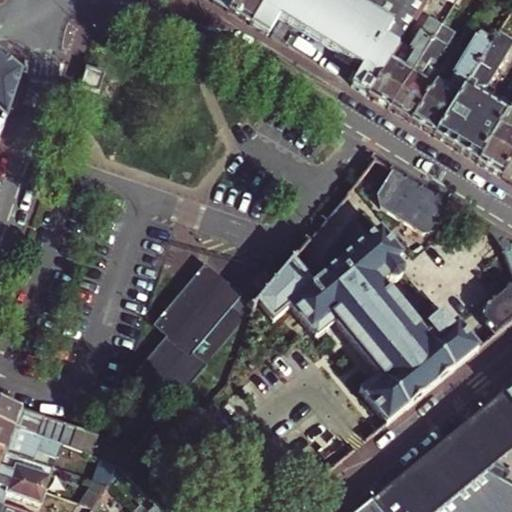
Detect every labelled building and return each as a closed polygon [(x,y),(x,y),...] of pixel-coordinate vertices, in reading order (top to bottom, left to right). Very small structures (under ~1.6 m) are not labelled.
[(214,0),(232,10),(238,0),(214,0)] [(238,0),(232,10),(253,23),(267,0),(238,0)] [(354,86),(371,96),(412,30),(430,0),(267,0),(253,23),(271,34),(282,17),(365,69),(354,86)] [(371,96),(392,109),(444,25),(432,17),(421,35),(412,30),(371,96)] [(392,109),(414,122),(437,85),(447,69),(438,64),(458,33),(444,25),(392,109)] [(479,38),(493,47),(499,38),(485,29),(479,38)] [(438,137),(480,163),(508,117),(472,94),(475,88),(488,89),(511,50),(511,41),(501,35),(499,38),(493,47),(438,137)] [(414,122),(438,137),(493,47),(479,38),(452,82),(454,83),(449,92),(437,85),(414,122)] [(0,137),(21,74),(0,56),(0,137)] [(79,88),(98,95),(104,75),(86,69),(79,88)] [(511,110),(508,117),(480,163),(511,182),(511,110)] [(328,145),(268,112),(207,205),(264,224),(328,145)] [(374,182),(379,179),(386,168),(376,162),(349,194),(352,198),(358,198),(369,185),(374,182)] [(434,234),(450,207),(390,170),(373,196),(376,208),(422,237),(434,234)] [(434,335),(428,339),(383,284),(389,279),(392,282),(397,282),(402,278),(402,272),(395,263),(401,258),(380,232),(360,247),(351,236),(331,252),(340,263),(311,286),(291,263),(256,304),(272,322),(289,309),(309,332),(310,332),(315,338),(334,322),(378,377),(359,392),(386,426),(477,352),(455,325),(449,330),(443,322),(436,322),(431,326),(431,332),(434,335)] [(494,337),(511,322),(511,245),(503,239),(497,245),(511,281),(511,285),(482,309),(481,321),(494,337)] [(167,337),(189,355),(189,354),(238,296),(211,274),(197,274),(154,326),(167,337)] [(189,355),(167,337),(137,374),(172,404),(204,366),(189,354),(189,355)] [(511,386),(495,401),(424,459),(370,503),(377,511),(440,511),(461,495),(495,467),(511,453),(511,386)] [(96,438),(52,423),(0,404),(0,426),(41,440),(89,458),(96,438)] [(0,452),(33,464),(41,440),(0,426),(0,452)] [(53,471),(33,464),(0,452),(0,479),(45,496),(53,471)] [(506,479),(495,467),(461,495),(440,511),(511,511),(511,490),(504,487),(506,479)] [(45,496),(0,479),(0,505),(3,507),(6,497),(40,510),(45,496)] [(90,511),(92,511),(96,507),(107,491),(92,485),(79,508),(90,511)] [(377,511),(370,503),(359,511),(377,511)]
